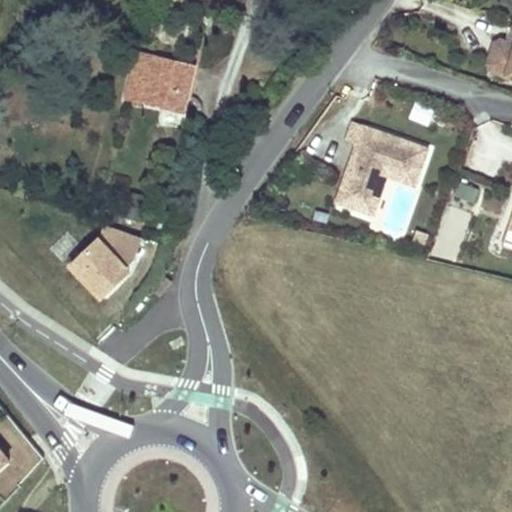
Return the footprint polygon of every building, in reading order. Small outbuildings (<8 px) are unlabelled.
[(500,39),(493,43),(497,50),(492,62),(485,65),(488,72),(511,80),(511,25),(511,26),(506,41),(500,39)] [(493,43),(485,65),(492,62),(497,50),(493,43)] [(183,114),(189,91),(194,68),(138,53),(126,100),(183,114)] [(349,160),(334,202),(354,209),(359,195),(376,201),(385,176),(413,186),(426,150),(352,123),(345,143),(354,147),(361,149),(356,162),(349,160)] [(361,149),(354,147),(349,160),(356,162),(361,149)] [(460,182),(454,197),(472,204),(478,189),(460,182)] [(359,195),(354,209),(371,215),(376,201),(359,195)] [(67,265),(99,300),(148,255),(115,220),(67,265)] [(163,276),(151,290),(161,298),(173,284),(163,276)]
